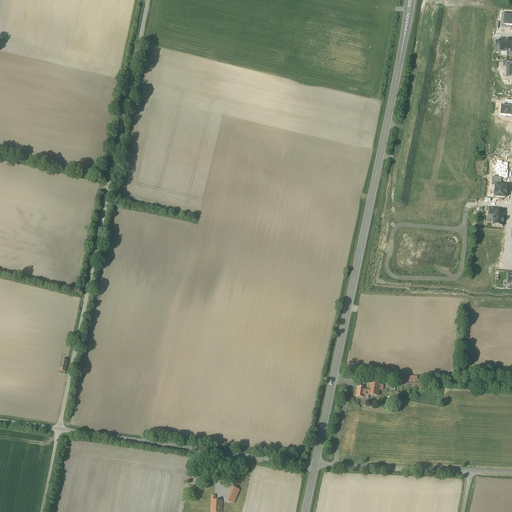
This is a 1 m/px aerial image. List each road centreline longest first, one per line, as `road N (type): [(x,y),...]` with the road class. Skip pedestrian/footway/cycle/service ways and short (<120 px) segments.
road 1 (primary): [(314,465),(409,0)]
road 2 (unclassified): [(148,0),(59,429)]
road 3 (unclassified): [(59,429),(314,465)]
road 4 (unclassified): [(314,465),(511,472)]
